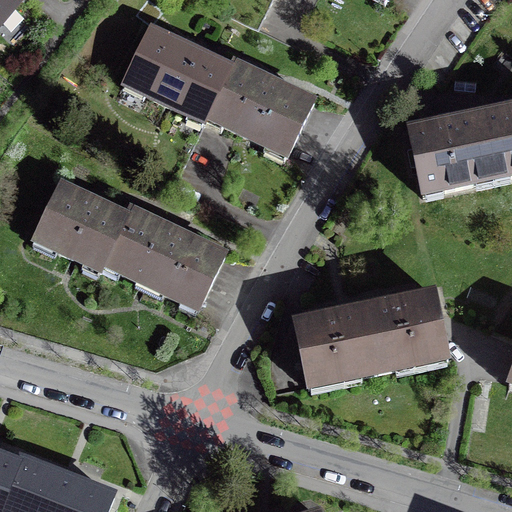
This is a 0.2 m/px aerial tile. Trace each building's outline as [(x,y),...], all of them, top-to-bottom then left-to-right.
[(0,0),(0,23),(0,24),(22,0),(0,0)] [(258,32),(273,0),(239,0),(231,19),(258,32)] [(151,34),(124,88),(177,114),(205,127),(208,122),(232,73),(198,56),(151,34)] [(208,122),(288,160),(314,107),(282,91),(234,68),(232,73),(208,122)] [(480,120),(494,183),(511,179),(511,113),(509,114),(480,120)] [(173,193),(205,127),(177,114),(145,180),(173,193)] [(494,183),(480,120),(453,126),(409,136),(423,199),(494,183)] [(61,189),(34,243),(101,275),(104,268),(127,221),(98,207),(61,189)] [(104,268),(198,314),(225,260),(184,240),(131,214),(127,221),(104,268)] [(365,313),(378,376),(448,361),(444,341),(435,298),(390,308),(365,313)] [(309,390),(378,376),(365,313),(339,318),(296,327),(309,390)] [(0,511),(19,467),(0,459),(0,511)] [(108,511),(113,500),(71,483),(20,463),(19,467),(0,511),(108,511)]
